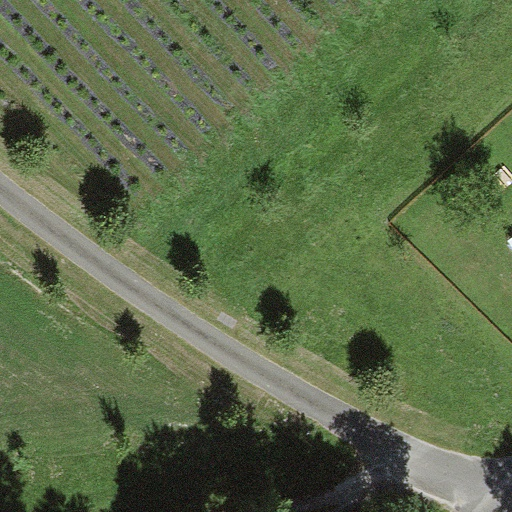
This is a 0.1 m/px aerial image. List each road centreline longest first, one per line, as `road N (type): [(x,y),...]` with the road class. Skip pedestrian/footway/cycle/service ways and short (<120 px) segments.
road 1 (unclassified): [(493,511),(444,488),(80,244),(0,177)]
road 2 (track): [(308,511),(444,488)]
